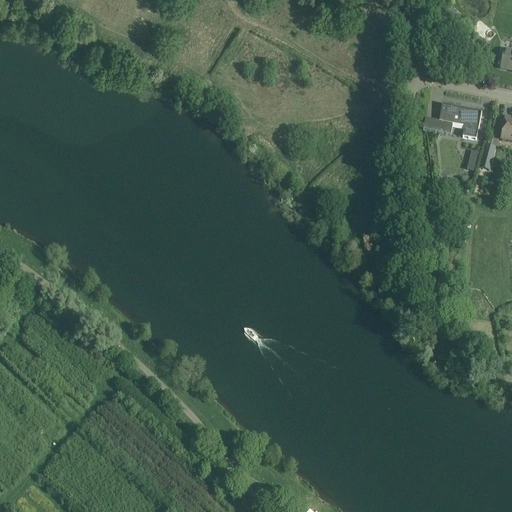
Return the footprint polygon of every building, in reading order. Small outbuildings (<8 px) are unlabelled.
[(511,51),(505,50),(503,60),(499,59),(497,68),(501,69),(501,71),(511,73),(511,51)] [(463,138),(477,141),(482,114),(443,105),(440,123),(465,127),(463,138)] [(511,142),(511,119),(505,118),(501,140),(511,142)] [(480,169),(490,171),(496,149),(486,147),(480,169)] [(478,162),(480,154),(472,152),(470,160),(478,162)]
